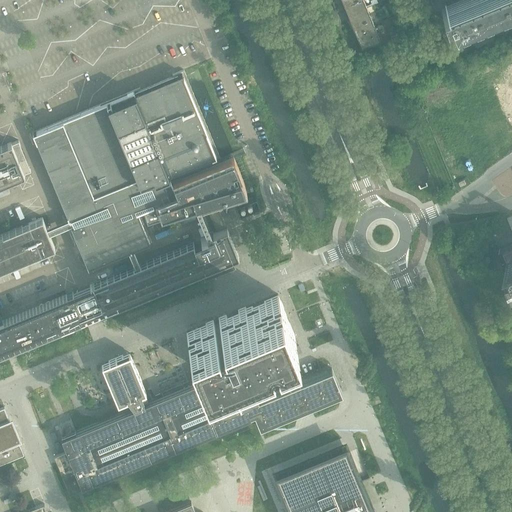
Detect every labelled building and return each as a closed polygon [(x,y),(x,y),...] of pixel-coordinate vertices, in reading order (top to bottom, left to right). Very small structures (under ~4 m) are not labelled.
[(354,19),(350,20),(356,35),(375,27),(363,0),(342,0),(346,9),(350,7),(354,19)] [(511,0),(453,0),(453,1),(449,4),(448,5),(446,5),(445,5),(446,7),(441,9),(445,18),(449,16),(451,20),(449,21),(450,24),(452,23),(453,26),(467,20),(469,25),(511,6),(511,0)] [(396,15),(387,19),(389,24),(398,20),(396,15)] [(375,27),(356,35),(361,47),(380,39),(375,27)] [(77,239),(76,240),(78,246),(77,247),(80,253),(81,253),(87,267),(94,264),(126,251),(129,250),(136,266),(139,265),(132,249),(136,247),(150,241),(141,220),(146,218),(147,221),(154,219),(193,206),(195,206),(200,204),(201,203),(214,199),(216,198),(218,198),(220,197),(221,197),(228,194),(235,192),(239,191),(244,189),(243,188),(240,178),(237,179),(235,180),(232,172),(234,171),(237,170),(233,159),(226,162),(222,164),(220,164),(218,165),(206,170),(173,184),(169,174),(211,156),(212,157),(216,155),(182,73),(141,90),(140,88),(87,110),(36,131),(32,132),(68,219),(56,224),(46,228),(48,234),(58,230),(71,224),(77,239)] [(484,81),(439,100),(464,161),(510,142),(484,81)] [(0,354),(5,353),(5,352),(13,348),(14,349),(85,320),(93,316),(102,313),(91,285),(82,289),(74,292),(69,294),(0,322),(0,267),(53,246),(48,234),(46,228),(42,218),(35,221),(0,235),(0,184),(24,175),(24,173),(27,172),(31,170),(18,140),(11,143),(11,142),(0,146),(0,354)] [(239,191),(235,192),(239,203),(243,201),(239,191)] [(256,197),(237,205),(238,208),(240,213),(259,206),(256,197)] [(207,237),(201,239),(201,240),(194,243),(194,242),(184,246),(147,262),(139,265),(136,266),(110,277),(107,278),(90,285),(91,285),(102,313),(106,311),(189,277),(201,272),(205,280),(213,277),(229,270),(229,271),(230,271),(230,272),(231,272),(232,272),(233,272),(234,272),(234,271),(235,271),(235,270),(235,269),(235,268),(236,267),(232,259),(239,256),(236,250),(235,248),(230,234),(227,228),(213,234),(214,235),(213,235),(200,204),(195,206),(208,237),(207,237)] [(511,249),(503,253),(504,254),(507,262),(507,263),(509,267),(511,274),(511,249)] [(243,355),(254,350),(269,344),(268,342),(273,340),(274,342),(294,334),(278,294),(238,310),(226,315),(218,318),(219,320),(217,322),(214,323),(213,320),(186,331),(187,332),(187,333),(203,371),(206,370),(222,363),(231,360),(243,355)] [(309,407),(342,393),(332,368),(299,382),(299,383),(290,387),(290,386),(258,399),(257,397),(252,383),(249,376),(236,381),(230,367),(224,369),(222,363),(206,370),(209,376),(197,381),(196,379),(162,393),(161,392),(155,394),(156,398),(145,403),(143,398),(148,396),(145,391),(146,391),(131,355),(130,352),(123,355),(108,361),(101,364),(117,403),(120,401),(122,406),(127,404),(129,409),(120,413),(113,416),(76,431),(75,429),(74,430),(75,432),(72,433),(70,430),(67,431),(65,432),(66,435),(63,437),(62,435),(61,435),(62,437),(61,437),(65,445),(66,448),(67,451),(66,451),(56,456),(54,456),(54,457),(55,457),(70,493),(77,490),(83,488),(83,487),(82,485),(236,421),(236,422),(250,416),(250,415),(254,414),(260,428),(300,411),(300,410),(309,406),(309,407)] [(0,511),(47,511),(44,504),(24,511),(0,511),(0,463),(24,454),(18,440),(16,441),(8,422),(10,421),(4,407),(0,408),(0,511)] [(345,447),(279,475),(294,511),(372,511),(358,478),(345,447)] [(9,498),(4,500),(5,504),(6,504),(14,501),(11,494),(8,495),(9,498)] [(195,511),(191,501),(190,501),(191,502),(166,511),(195,511)]
